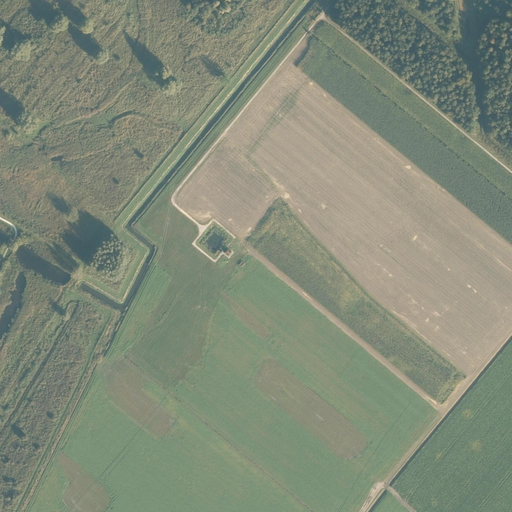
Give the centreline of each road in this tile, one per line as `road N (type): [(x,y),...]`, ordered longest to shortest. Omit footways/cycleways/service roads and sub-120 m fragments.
road 1 (track): [(298,0),(81,271)]
road 2 (track): [(13,227),(81,271),(0,402)]
